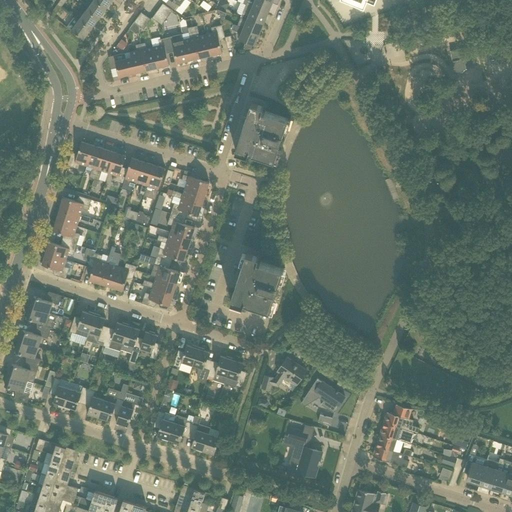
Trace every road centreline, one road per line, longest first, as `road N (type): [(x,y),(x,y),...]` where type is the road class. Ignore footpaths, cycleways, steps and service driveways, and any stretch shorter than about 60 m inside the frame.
road 1 (residential): [(232,475),(0,402)]
road 2 (residential): [(177,324),(14,271)]
road 3 (residential): [(222,169),(64,124)]
road 4 (residential): [(177,324),(222,169)]
road 5 (residential): [(103,95),(254,59)]
road 6 (residential): [(490,511),(348,469)]
road 7 (residential): [(64,124),(71,83),(19,15)]
